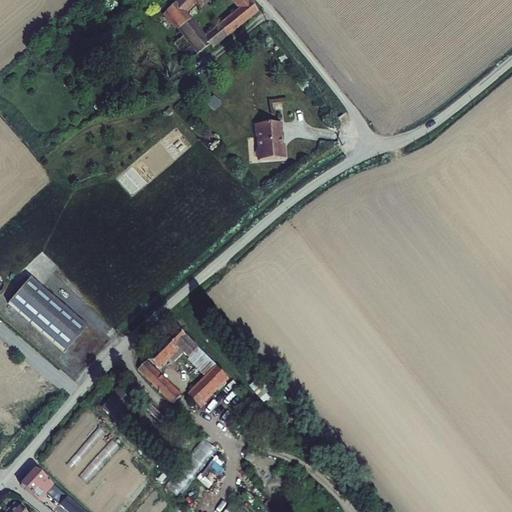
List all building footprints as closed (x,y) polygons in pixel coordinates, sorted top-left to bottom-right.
[(192,0),(183,9),(159,27),(192,71),(213,52),(216,56),(262,19),(244,0),(192,0)] [(282,139),(281,123),(255,125),(255,137),(257,137),(259,160),(285,158),(284,144),(281,145),(280,139),(282,139)] [(8,303),(65,352),(87,327),(29,278),(8,303)] [(188,391),(204,407),(215,397),(209,391),(227,374),(180,328),(151,357),(159,366),(180,345),(207,372),(188,391)] [(147,361),(139,369),(173,402),(181,394),(147,361)] [(119,390),(108,403),(127,421),(135,413),(129,406),(138,397),(123,383),(117,388),(119,390)] [(185,493),(213,447),(200,439),(171,484),(185,493)] [(19,482),(38,498),(46,489),(71,511),(88,511),(35,464),(19,482)] [(223,511),(242,511),(232,503),(223,511)]
